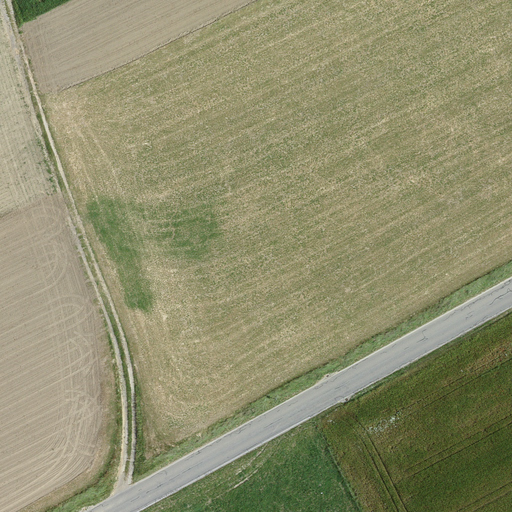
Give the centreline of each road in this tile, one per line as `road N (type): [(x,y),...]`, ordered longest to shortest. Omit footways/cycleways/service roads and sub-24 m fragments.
road 1 (track): [(0,0),(123,360),(129,503)]
road 2 (unclassified): [(511,291),(293,411)]
road 3 (residential): [(293,411),(113,511)]
